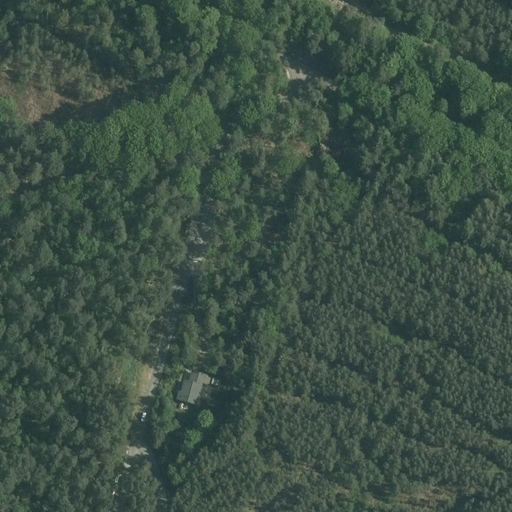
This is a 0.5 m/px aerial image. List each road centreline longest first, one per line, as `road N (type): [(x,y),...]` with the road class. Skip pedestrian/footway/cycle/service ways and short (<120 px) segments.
road 1 (tertiary): [(511,165),(191,0)]
road 2 (track): [(511,275),(405,218),(324,188),(232,125)]
road 3 (track): [(0,206),(232,125)]
road 4 (track): [(160,91),(0,8)]
road 5 (track): [(203,369),(193,238)]
